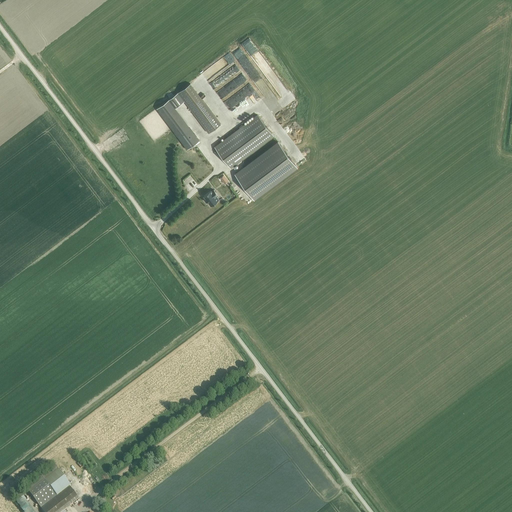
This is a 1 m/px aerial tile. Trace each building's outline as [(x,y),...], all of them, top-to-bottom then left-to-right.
[(284,93),(245,35),(237,40),(276,98),(284,93)] [(245,63),(244,60),(241,62),(234,48),(228,52),(237,67),(245,63)] [(214,69),(228,60),(223,53),(211,62),(212,63),(210,64),(214,69)] [(230,65),(207,79),(211,86),(234,72),(230,65)] [(237,74),(212,91),(216,98),(241,80),(237,74)] [(197,91),(185,100),(209,133),(221,124),(197,91)] [(199,140),(190,128),(188,129),(176,114),(174,115),(166,121),(177,137),(180,141),(181,142),(187,149),(199,140)] [(230,168),(274,136),(258,116),(215,147),(230,168)] [(235,174),(254,199),(297,168),(278,143),(235,174)] [(300,157),(292,162),(295,165),(302,160),(300,157)] [(214,189),(211,191),(211,190),(203,196),(206,199),(205,200),(207,202),(208,202),(211,206),(218,200),(215,197),(218,195),(214,189)] [(70,486),(54,465),(24,488),(42,511),(61,511),(78,499),(69,487),(70,486)] [(32,511),(21,497),(16,502),(23,511),(32,511)]
